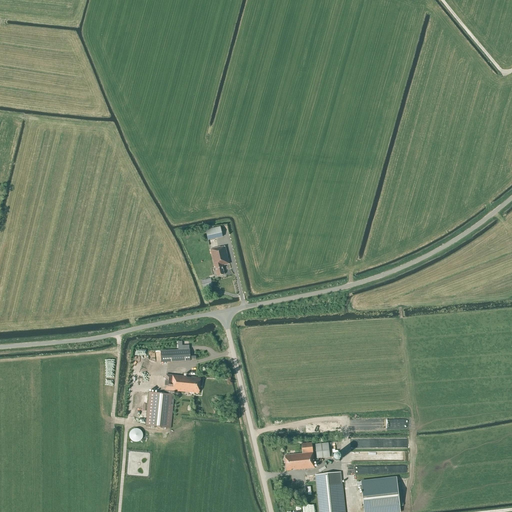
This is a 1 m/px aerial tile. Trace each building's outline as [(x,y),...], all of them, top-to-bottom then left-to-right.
[(205,231),(208,240),(217,238),(215,229),(214,229),(207,230),(205,231)] [(222,266),(229,264),(225,247),(220,248),(220,247),(210,249),(214,267),(215,267),(217,276),(224,275),(222,266)] [(211,279),(201,281),(203,288),(213,286),(211,279)] [(162,362),(190,361),(190,350),(161,351),(162,362)] [(191,378),(187,378),(187,377),(166,375),(164,394),(149,392),(146,426),(171,428),(174,395),(171,394),(171,391),(199,394),(201,378),(191,377),(191,378)] [(135,443),(138,443),(140,442),(141,440),(143,439),(143,437),(143,434),(142,432),(141,431),(139,429),(137,429),(135,429),(133,430),(131,431),(130,433),(129,435),(129,437),(130,439),(131,441),(133,442),(135,443)] [(295,470),(315,468),(312,443),(302,444),(303,454),(285,456),(287,471),(292,470),(291,469),(295,469),(295,470)] [(317,457),(330,456),(328,443),(316,445),(317,457)] [(319,511),(344,511),(340,472),(316,475),(319,511)] [(403,506),(400,483),(397,484),(396,478),(357,483),(357,486),(361,485),(364,511),(399,511),(399,506),(403,506)]
